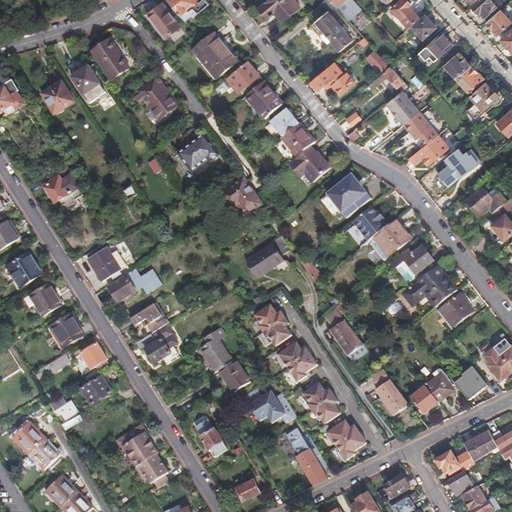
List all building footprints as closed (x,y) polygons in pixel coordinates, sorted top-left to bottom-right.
[(169,0),(179,13),(194,0),(169,0)] [(198,0),(194,0),(179,13),(185,19),(191,14),(192,15),(209,2),(207,0),(198,0),(199,0),(198,0)] [(294,0),(269,0),(259,8),(268,19),(278,11),(285,20),(301,7),(294,0)] [(327,44),(330,41),(339,52),(352,41),(344,32),(348,29),(342,23),(339,26),(328,12),(335,7),(333,4),(329,0),(324,0),(317,6),(307,15),(314,23),(310,26),(319,37),(320,36),(327,44)] [(361,9),(352,0),(329,0),(333,4),(335,7),(336,8),(348,21),(361,9)] [(405,22),(410,28),(420,18),(410,6),(412,4),(411,3),(413,1),(412,0),(402,0),(392,9),(398,15),(392,21),(398,28),(405,22)] [(474,7),(472,10),(477,15),(481,11),(486,17),(497,6),(491,0),(480,0),(473,7),(474,7)] [(164,37),(179,26),(161,2),(156,6),(156,8),(147,15),(164,37)] [(511,21),(501,10),(488,23),(489,24),(488,25),(492,30),(493,29),(498,34),(511,21)] [(426,16),(412,28),(423,39),(436,27),(435,26),(437,24),(432,19),(430,21),(426,16)] [(237,60),(214,32),(193,50),(216,77),(237,60)] [(504,40),(503,42),(507,46),(509,46),(511,48),(511,32),(504,40)] [(441,33),(420,53),(426,61),(430,57),(434,61),(453,45),(441,33)] [(129,66),(110,38),(91,51),(106,72),(108,70),(113,77),(129,66)] [(366,40),(364,38),(359,42),(364,48),(369,43),(366,40)] [(382,72),(389,65),(372,46),(364,53),(382,72)] [(444,66),(457,79),(472,66),(469,63),(465,59),(459,52),(444,66)] [(248,60),(228,77),(239,91),(259,74),(248,60)] [(340,67),(338,68),(334,63),(314,80),(321,88),(327,83),(330,86),(332,85),(340,95),(355,83),(346,73),(348,71),(344,66),(341,69),(340,67)] [(472,66),(457,79),(469,92),(478,83),(477,82),(482,77),(472,66)] [(73,78),(91,103),(106,92),(89,67),(73,78)] [(375,80),(375,81),(369,85),(369,86),(372,90),(388,76),(398,87),(401,91),(401,90),(402,90),(407,86),(390,68),(378,78),(375,80)] [(418,75),(412,79),(419,91),(425,87),(418,75)] [(158,119),(176,104),(155,76),(134,92),(140,100),(143,98),(158,119)] [(0,112),(5,109),(15,103),(19,109),(26,104),(18,91),(20,90),(14,79),(0,86),(0,112)] [(283,103),(264,79),(245,95),(264,118),(283,103)] [(45,96),(55,113),(74,102),(63,81),(43,92),(44,94),(42,95),(43,97),(45,96)] [(472,125),(486,112),(493,105),(498,104),(501,101),(502,98),(499,95),(492,88),(491,89),(485,83),(471,96),(476,102),(468,110),(475,117),(470,123),(472,125)] [(401,91),(385,104),(403,125),(420,112),(401,90),(401,91)] [(99,99),(102,110),(112,106),(109,95),(99,99)] [(283,135),(298,122),(286,108),(271,121),(283,135)] [(511,110),(498,123),(502,127),(500,128),(503,131),(505,130),(511,136),(511,134),(511,110)] [(355,112),(346,120),(352,126),(361,119),(355,112)] [(420,112),(403,125),(416,140),(421,136),(427,143),(438,134),(420,112)] [(486,112),(472,125),(479,133),(493,121),(486,112)] [(314,141),(298,122),(283,135),(280,136),(296,156),(310,145),(314,141)] [(350,135),(356,141),(361,136),(356,129),(350,135)] [(438,134),(427,143),(409,158),(414,165),(422,159),(428,165),(449,148),(438,134)] [(217,156),(202,135),(176,152),(188,171),(205,160),(208,163),(217,156)] [(321,158),(310,145),(296,156),(288,163),(299,177),(304,173),(312,183),(331,167),(323,158),(321,158)] [(459,149),(445,160),(450,165),(438,174),(449,187),(460,178),(460,179),(481,163),(471,149),(464,155),(459,149)] [(70,158),(57,167),(61,173),(44,184),(46,188),(45,189),(49,195),(51,194),(55,201),(58,199),(60,203),(62,202),(64,205),(70,208),(77,203),(78,197),(77,195),(81,192),(70,174),(77,170),(70,158)] [(156,159),(149,163),(157,174),(163,170),(156,159)] [(346,216),(371,196),(353,172),(327,192),(346,216)] [(244,214),(260,202),(242,176),(217,194),(228,210),(237,204),(244,214)] [(137,191),(131,182),(122,188),(128,197),(137,191)] [(489,206),(494,213),(507,202),(499,193),(495,189),(489,194),(484,188),(467,200),(468,202),(468,204),(470,207),(473,207),(478,215),(489,206)] [(494,213),(491,216),(498,224),(494,227),(494,228),(494,229),(493,229),(493,230),(497,234),(497,235),(498,234),(499,234),(506,242),(511,236),(511,223),(507,217),(506,217),(504,214),(511,207),(511,198),(511,199),(507,202),(494,213)] [(379,210),(377,211),(372,205),(352,220),(367,240),(370,238),(387,224),(382,218),(384,217),(379,210)] [(412,238),(396,218),(387,224),(370,238),(385,259),(412,238)] [(16,225),(12,219),(0,226),(0,250),(21,237),(14,226),(16,225)] [(127,264),(117,249),(112,253),(106,245),(89,256),(103,279),(127,264)] [(260,278),(284,261),(272,245),(249,262),(260,278)] [(435,259),(423,245),(414,252),(410,249),(392,263),(401,275),(411,267),(417,273),(435,259)] [(299,250),(295,254),(300,261),(305,257),(299,250)] [(42,275),(29,253),(7,267),(20,289),(42,275)] [(305,257),(300,261),(316,280),(320,277),(305,257)] [(136,266),(134,267),(149,291),(162,283),(152,268),(141,274),(136,266)] [(437,275),(441,272),(436,266),(432,269),(437,275)] [(134,267),(125,273),(126,275),(108,286),(118,302),(142,286),(147,293),(149,291),(134,267)] [(434,308),(456,290),(441,272),(437,275),(432,269),(402,293),(412,306),(424,296),(434,308)] [(61,305),(48,285),(29,296),(42,317),(61,305)] [(462,294),(442,310),(439,312),(452,328),(454,326),(475,310),(462,294)] [(157,301),(131,317),(136,324),(142,321),(145,325),(147,323),(153,332),(166,324),(170,321),(157,301)] [(350,314),(340,302),(335,306),(339,310),(345,318),(350,314)] [(291,322),(281,309),(278,311),(272,303),(255,314),(262,323),(259,325),(268,336),(270,335),(276,345),(293,333),(287,324),(291,322)] [(366,346),(345,318),(339,310),(328,318),(336,329),(331,332),(350,357),(366,346)] [(82,336),(70,315),(48,329),(61,349),(82,336)] [(179,343),(166,324),(153,332),(137,342),(142,351),(146,348),(154,362),(170,352),(169,349),(179,343)] [(226,334),(221,326),(203,338),(207,344),(199,349),(214,372),(217,371),(234,359),(220,338),(226,334)] [(188,335),(194,344),(200,340),(194,331),(188,335)] [(307,372),(320,364),(308,346),(303,348),(299,341),(279,354),(285,363),(288,362),(294,371),(292,373),(298,382),(309,375),(307,372)] [(500,357),(511,372),(511,348),(510,350),(502,341),(493,349),(500,357)] [(0,344),(0,382),(22,369),(5,342),(0,344)] [(97,342),(72,358),(81,372),(95,363),(98,367),(105,362),(103,359),(106,356),(97,342)] [(504,385),(511,378),(511,372),(500,357),(493,349),(489,344),(480,352),(484,356),(482,357),(504,385)] [(69,361),(64,354),(43,367),(45,369),(36,374),(39,379),(45,375),(48,374),(69,361)] [(249,381),(235,359),(234,359),(217,371),(232,392),(249,381)] [(425,384),(438,402),(454,389),(449,383),(451,381),(442,369),(436,368),(432,372),(435,377),(425,384)] [(468,400),(488,385),(475,368),(455,384),(468,400)] [(395,417),(411,405),(384,370),(373,378),(381,388),(376,392),(395,417)] [(91,404),(110,392),(103,381),(108,378),(105,374),(101,377),(100,376),(81,388),(86,397),(91,404)] [(496,395),(503,392),(494,380),(488,385),(496,395)] [(432,406),(438,402),(425,384),(423,381),(416,387),(418,390),(410,397),(422,414),(426,411),(428,413),(434,408),(432,406)] [(326,424),(342,413),(336,403),(339,400),(331,388),(327,390),(321,382),(305,393),(311,401),(308,403),(317,415),(319,414),(326,424)] [(296,415),(281,391),(273,396),(268,389),(259,394),(254,387),(242,395),(246,402),(245,403),(256,421),(265,415),(269,422),(281,414),(285,422),(296,415)] [(66,401),(62,395),(49,403),(56,416),(61,412),(65,419),(78,410),(70,398),(66,401)] [(228,413),(224,408),(219,411),(222,417),(228,413)] [(354,451),(368,442),(355,424),(351,426),(346,419),(326,433),(332,442),(335,440),(341,449),(338,451),(345,461),(356,453),(354,451)] [(214,458),(228,448),(215,428),(214,429),(208,420),(196,428),(202,437),(201,438),(214,458)] [(13,436),(29,452),(45,437),(29,421),(13,436)] [(136,467),(156,454),(158,453),(148,437),(147,438),(143,433),(146,431),(141,423),(115,440),(121,450),(126,451),(136,467)] [(328,479),(327,478),(320,466),(325,463),(315,447),(311,449),(299,429),(294,431),(293,430),(287,434),(300,455),(298,457),(315,485),(328,479)] [(500,429),(491,434),(501,450),(506,458),(510,455),(511,458),(511,429),(503,435),(500,429)] [(465,444),(470,452),(475,461),(493,451),(495,453),(501,450),(491,434),(490,431),(465,444)] [(45,437),(29,452),(45,468),(61,453),(45,437)] [(464,472),(465,471),(477,464),(475,461),(470,452),(456,460),(451,452),(436,461),(441,468),(443,467),(446,474),(449,473),(451,475),(462,468),(464,472)] [(157,489),(169,481),(165,475),(168,473),(163,465),(162,466),(159,462),(161,461),(156,454),(136,467),(135,467),(141,476),(146,478),(150,484),(153,482),(157,489)] [(464,472),(449,480),(458,495),(474,486),(465,471),(464,472)] [(243,500),(265,485),(257,472),(249,477),(251,479),(236,489),(243,500)] [(62,505),(78,490),(61,474),(46,489),(62,505)] [(409,488),(402,475),(385,485),(393,497),(409,488)] [(463,495),(472,510),(487,501),(485,498),(491,495),(484,483),(463,495)] [(83,511),(92,504),(78,490),(62,505),(68,511),(83,511)] [(351,505),(354,511),(379,511),(368,493),(356,499),(358,501),(351,505)] [(410,511),(416,509),(409,497),(392,507),(395,511),(398,509),(399,511),(410,511)] [(487,501),(472,510),(472,511),(494,511),(500,507),(494,497),(487,501)] [(341,511),(335,502),(328,507),(331,511),(330,511),(341,511)]
